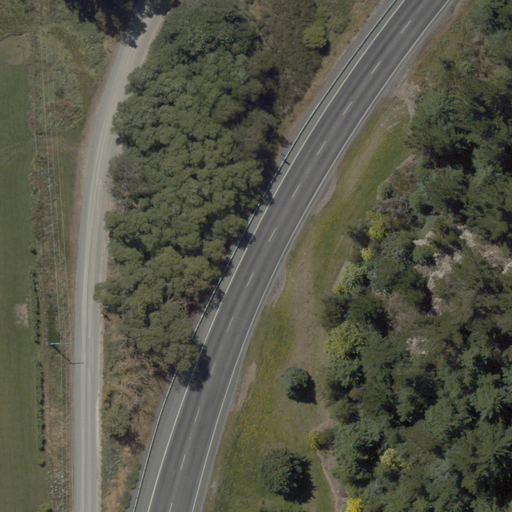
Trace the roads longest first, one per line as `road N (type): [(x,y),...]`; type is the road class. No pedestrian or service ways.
road 1 (trunk): [(170,511),(250,276),(295,188),(426,0)]
road 2 (unclassified): [(83,511),(84,279),(100,114),(151,0)]
